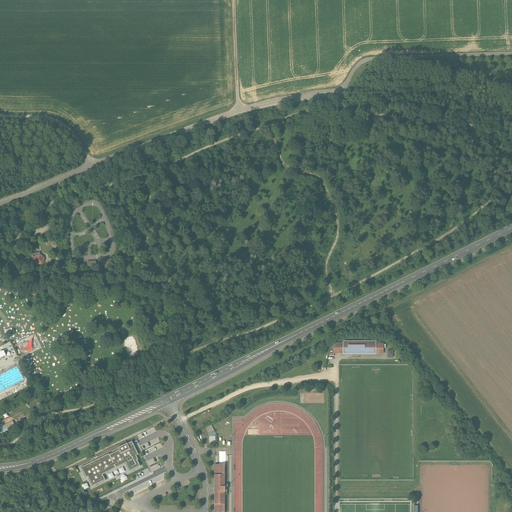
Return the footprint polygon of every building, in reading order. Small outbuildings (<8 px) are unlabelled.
[(40,255),(32,257),(33,266),(42,264),(44,261),(43,257),(40,255)] [(117,260),(104,261),(105,269),(117,268),(117,260)] [(383,354),(383,344),(376,344),(376,342),(343,342),(343,344),(334,344),(334,354),(343,354),(343,355),(383,354)] [(211,426),(206,428),(209,433),(209,437),(209,446),(215,446),(215,437),(214,431),(211,426)] [(109,454),(81,468),(86,479),(88,478),(92,487),(106,481),(103,475),(126,464),(129,472),(140,466),(137,461),(138,460),(136,456),(139,455),(132,441),(127,444),(127,443),(118,448),(119,450),(109,455),(109,454)] [(226,511),(226,466),(214,466),(214,511),(226,511)]
